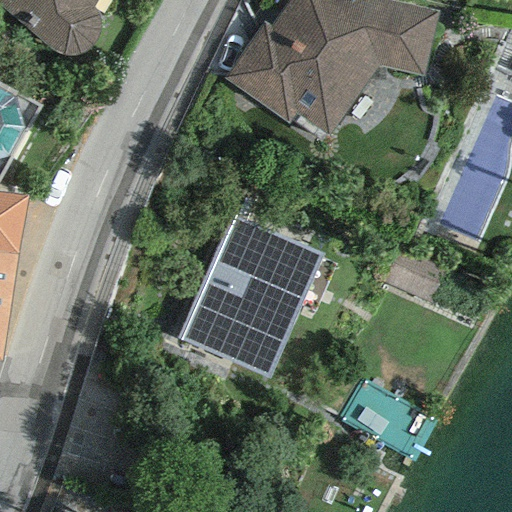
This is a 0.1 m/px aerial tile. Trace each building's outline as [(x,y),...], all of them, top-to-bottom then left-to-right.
[(153,0),(0,0),(0,4),(50,47),(65,54),(78,52),(90,43),(94,32),(93,17),(91,9),(96,0),(151,0),(153,1),(153,0)] [(431,19),(354,0),(294,0),(270,37),(262,31),(230,79),(286,117),(291,110),(325,133),(374,60),(418,71),(431,19)] [(0,175),(37,109),(0,87),(0,175)] [(0,325),(19,206),(0,203),(0,325)] [(328,264),(228,222),(175,346),(276,389),(328,264)]
